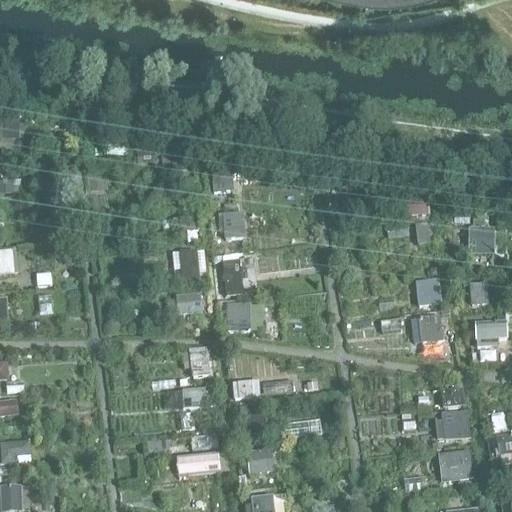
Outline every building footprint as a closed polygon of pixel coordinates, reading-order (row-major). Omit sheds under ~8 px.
[(0,124),(0,166),(19,166),(18,154),(16,154),(16,142),(18,142),(18,141),(19,126),(19,125),(17,125),(0,124)] [(82,131),(81,140),(99,142),(100,133),(82,131)] [(66,166),(63,137),(26,141),(30,170),(66,166)] [(106,146),(105,157),(127,158),(128,147),(106,146)] [(156,153),(137,155),(138,166),(157,164),(156,153)] [(184,154),(168,156),(169,173),(186,172),(184,154)] [(228,161),(211,162),(214,196),(231,195),(230,177),(228,161)] [(25,181),(0,183),(0,196),(27,194),(25,181)] [(416,201),(397,202),(397,221),(429,219),(429,217),(431,217),(431,205),(428,205),(428,184),(415,185),(416,201)] [(511,215),(496,216),(496,227),(496,229),(511,229),(511,215)] [(239,216),(218,218),(218,228),(223,227),(225,243),(241,241),(239,216)] [(194,220),(172,222),(174,236),(195,234),(194,220)] [(475,231),(468,231),(468,257),(494,257),(494,231),(486,231),(486,222),(475,222),(475,231)] [(427,228),(415,229),(418,249),(430,247),(427,228)] [(16,253),(0,254),(0,279),(18,278),(16,253)] [(180,256),(172,256),(174,280),(182,280),(183,288),(200,286),(199,277),(205,276),(203,253),(197,254),(197,253),(180,254),(180,256)] [(223,265),(222,266),(226,300),(244,298),(238,257),(222,259),(223,265)] [(50,276),(36,277),(38,291),(52,290),(50,276)] [(438,283),(415,285),(418,311),(441,308),(438,283)] [(487,286),(469,288),(471,310),(489,308),(487,286)] [(180,299),(176,299),(178,319),(188,318),(197,318),(202,317),(200,297),(200,292),(180,293),(180,299)] [(7,302),(0,301),(0,332),(9,332),(7,302)] [(250,308),(227,308),(227,335),(251,335),(251,334),(250,309),(250,308)] [(413,323),(411,323),(414,347),(421,346),(421,347),(443,344),(440,319),(418,322),(418,323),(413,323)] [(498,325),(475,326),(476,344),(499,343),(498,325)] [(207,351),(188,353),(189,356),(191,372),(191,379),(210,377),(210,372),(209,369),(211,369),(211,365),(209,365),(208,361),(207,351)] [(7,366),(0,365),(0,384),(8,384),(7,366)] [(252,384),(233,386),(235,403),(253,401),(252,384)] [(317,385),(307,387),(308,394),(318,392),(317,385)] [(214,391),(182,394),(183,411),(184,413),(216,410),(214,391)] [(457,393),(441,395),(443,412),(459,410),(457,393)] [(428,400),(418,400),(418,411),(429,410),(428,400)] [(17,406),(0,407),(0,420),(18,419),(17,406)] [(263,408),(239,411),(243,441),(267,437),(263,408)] [(459,415),(441,417),(442,426),(444,446),(462,444),(459,415)] [(503,416),(491,418),(493,434),(505,433),(503,416)] [(193,417),(180,418),(181,434),(195,433),(193,417)] [(511,437),(496,440),(499,460),(511,457),(511,437)] [(217,439),(191,441),(192,456),(218,453),(217,439)] [(168,443),(146,446),(147,456),(169,453),(168,443)] [(30,445),(0,447),(0,451),(1,469),(15,468),(15,461),(31,460),(30,445)] [(271,453),(246,456),(249,479),(274,476),(271,453)] [(470,455),(437,458),(441,487),(460,485),(461,492),(471,491),(471,490),(474,489),(473,483),(470,455)] [(218,459),(178,462),(180,481),(219,477),(218,459)] [(22,511),(21,490),(0,490),(0,511),(22,511)] [(253,508),(247,508),(247,511),(274,511),(273,500),(252,503),(253,508)]
